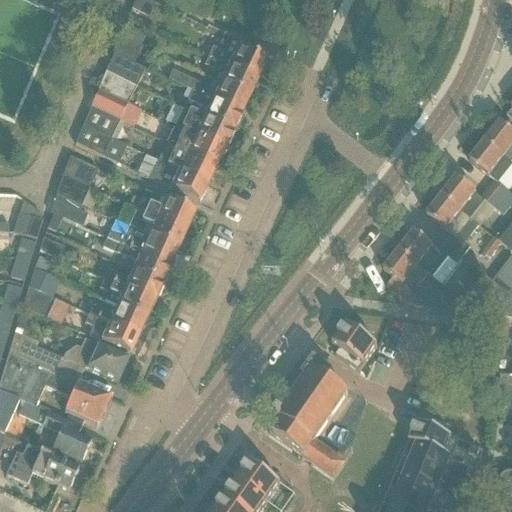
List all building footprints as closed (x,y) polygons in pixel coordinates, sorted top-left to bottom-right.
[(136,0),(132,10),(131,12),(149,20),(154,6),(139,0),(136,0)] [(125,29),(120,39),(129,44),(134,33),(125,29)] [(213,50),(208,60),(257,83),(266,65),(237,51),(239,45),(223,37),(216,51),(213,50)] [(113,52),(111,57),(113,58),(132,67),(141,49),(129,44),(120,39),(115,49),(113,52)] [(113,58),(105,75),(134,90),(143,73),(132,67),(113,58)] [(207,62),(204,68),(213,72),(208,81),(249,100),(256,85),(257,83),(208,60),(207,62)] [(171,73),(167,82),(191,94),(242,118),(245,113),(243,112),(248,103),(249,100),(208,81),(207,83),(204,89),(196,85),(171,73)] [(105,75),(97,93),(125,107),(134,90),(105,75)] [(97,93),(90,111),(117,124),(117,123),(125,107),(97,93)] [(190,96),(187,103),(207,113),(202,123),(233,138),(241,120),(242,118),(191,94),(190,96)] [(90,111),(82,129),(109,142),(117,124),(90,111)] [(182,113),(173,131),(224,155),(233,138),(202,123),(182,113)] [(156,138),(160,126),(145,121),(141,134),(156,138)] [(511,135),(500,126),(485,145),(511,166),(511,165),(511,164),(511,135)] [(82,129),(74,147),(102,160),(109,142),(82,129)] [(166,146),(165,148),(177,153),(185,158),(214,172),(221,158),(223,159),(224,155),(173,131),(170,138),(166,146)] [(109,142),(102,160),(103,161),(117,168),(126,150),(112,143),(109,142)] [(470,164),(469,165),(493,184),(488,191),(487,192),(510,210),(511,211),(511,198),(498,187),(498,186),(511,168),(511,166),(485,145),(470,164)] [(163,154),(157,166),(206,189),(214,172),(185,158),(177,153),(174,160),(163,154)] [(69,161),(61,180),(89,192),(97,174),(69,161)] [(206,189),(157,166),(149,183),(198,206),(206,189)] [(61,180),(55,199),(56,199),(81,210),(89,192),(61,180)] [(457,181),(442,200),(471,223),(486,204),(486,203),(481,200),(457,181)] [(129,211),(135,213),(185,236),(193,217),(143,195),(139,204),(133,202),(129,211)] [(50,214),(50,217),(52,218),(61,222),(81,231),(87,218),(79,215),(81,210),(56,199),(53,205),(50,214)] [(431,214),(426,220),(430,222),(446,234),(446,233),(451,237),(464,247),(479,229),(471,223),(442,200),(431,214)] [(151,230),(147,239),(177,253),(185,236),(135,213),(131,221),(151,230)] [(12,237),(24,240),(29,221),(18,218),(12,237)] [(52,218),(46,231),(55,235),(61,222),(52,218)] [(29,221),(24,240),(35,243),(41,225),(29,221)] [(511,225),(498,244),(511,254),(511,225)] [(110,232),(106,242),(170,271),(174,265),(172,264),(177,253),(147,239),(144,247),(110,232)] [(407,245),(400,254),(428,277),(441,287),(457,267),(462,261),(457,257),(458,256),(445,246),(439,253),(434,249),(433,250),(414,235),(407,245)] [(55,247),(42,241),(39,253),(48,258),(50,258),(55,247)] [(135,265),(131,275),(162,289),(170,271),(106,242),(102,250),(135,265)] [(21,243),(16,261),(31,265),(36,248),(21,243)] [(400,254),(384,274),(393,281),(385,291),(404,306),(428,310),(432,293),(418,290),(428,277),(400,254)] [(511,255),(492,282),(511,298),(511,255)] [(31,265),(16,261),(9,281),(24,286),(31,265)] [(38,262),(33,272),(41,276),(50,280),(55,269),(38,261),(38,262)] [(107,274),(103,283),(155,306),(162,289),(131,275),(127,283),(107,274)] [(486,277),(462,306),(475,315),(477,316),(477,318),(477,319),(480,319),(495,323),(496,322),(496,318),(511,321),(511,298),(492,282),(486,277)] [(30,280),(27,292),(28,292),(41,298),(45,287),(30,280)] [(99,291),(99,292),(106,296),(103,304),(104,304),(115,309),(145,323),(151,310),(153,311),(155,306),(103,283),(99,291)] [(7,291),(1,308),(16,312),(22,296),(7,291)] [(28,292),(22,312),(47,323),(56,304),(41,298),(28,292)] [(16,312),(1,308),(0,311),(0,330),(10,333),(16,312)] [(91,309),(87,318),(138,340),(145,323),(115,309),(111,317),(111,318),(91,309)] [(138,340),(87,318),(84,326),(92,330),(88,339),(129,358),(138,340)] [(346,328),(332,347),(340,353),(335,359),(359,376),(377,350),(346,328)] [(14,335),(8,356),(77,386),(84,372),(116,387),(128,362),(98,349),(97,349),(84,343),(79,352),(74,350),(63,358),(62,360),(62,362),(35,351),(36,348),(37,346),(14,335)] [(8,356),(0,382),(0,393),(19,402),(24,405),(28,407),(35,409),(44,390),(70,402),(64,416),(83,425),(96,430),(110,401),(77,386),(8,356)] [(276,426),(269,436),(280,444),(334,482),(344,467),(313,446),(347,398),(323,380),(327,374),(314,365),(304,379),(307,382),(307,383),(280,420),(279,419),(276,424),(277,424),(276,426)] [(499,379),(498,387),(507,388),(508,380),(499,379)] [(498,387),(497,399),(511,400),(511,380),(508,380),(507,388),(498,387)] [(0,393),(0,436),(3,438),(19,402),(0,393)] [(24,405),(18,418),(22,420),(41,429),(58,437),(50,453),(61,458),(80,467),(90,444),(77,439),(81,430),(35,409),(28,407),(24,405)] [(408,445),(416,448),(451,463),(457,448),(459,445),(416,427),(408,445)] [(416,448),(409,463),(445,478),(451,463),(416,448)] [(15,457),(5,480),(26,489),(31,478),(67,494),(68,493),(77,473),(30,451),(26,449),(21,460),(15,457)] [(471,450),(468,457),(479,462),(481,457),(482,454),(471,450)] [(409,463),(403,479),(438,494),(445,478),(409,463)] [(249,465),(236,484),(267,506),(280,487),(249,465)] [(469,470),(465,477),(476,482),(480,475),(469,470)] [(499,485),(499,487),(499,489),(499,490),(499,491),(500,493),(502,495),(503,496),(504,497),(506,498),(511,499),(511,474),(510,475),(508,475),(506,476),(505,476),(503,477),(502,478),(501,480),(500,482),(499,483),(499,485)] [(403,479),(396,494),(432,509),(437,511),(443,495),(438,494),(403,479)] [(236,484),(223,502),(237,511),(262,511),(267,506),(236,484)] [(465,486),(461,494),(473,499),(476,491),(465,486)] [(396,494),(390,510),(394,511),(430,511),(432,509),(396,494)] [(237,511),(223,502),(215,511),(237,511)]
